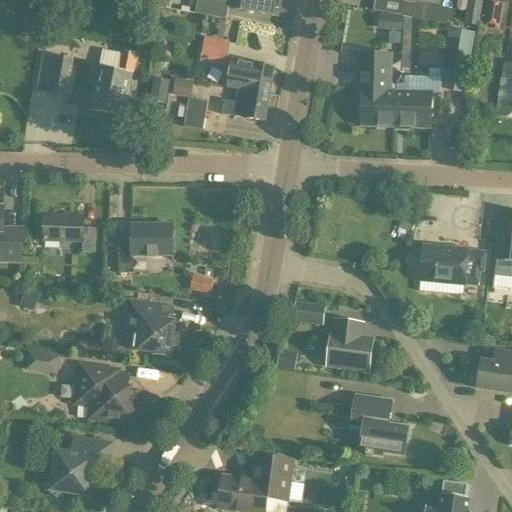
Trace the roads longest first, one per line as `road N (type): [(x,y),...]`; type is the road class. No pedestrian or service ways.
road 1 (residential): [(511,495),(361,285),(271,266)]
road 2 (residential): [(286,169),(0,170)]
road 3 (tertiary): [(139,511),(259,318),(271,266)]
road 4 (residential): [(511,181),(286,169)]
road 5 (tertiary): [(286,169),(316,0)]
